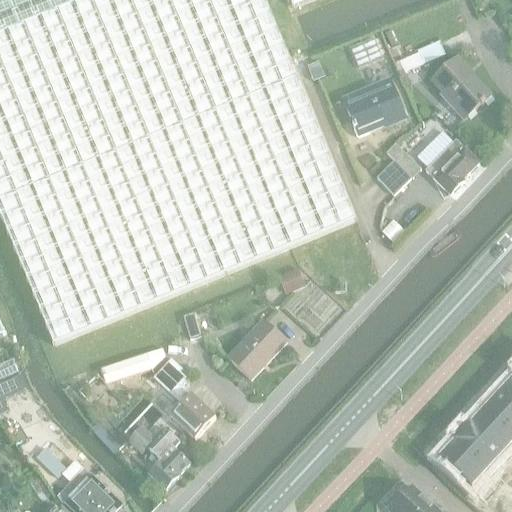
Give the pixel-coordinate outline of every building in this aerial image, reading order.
[(280,44),(261,0),(0,0),(0,218),(53,348),(354,223),(280,44)] [(290,0),(294,9),(316,0),(290,0)] [(393,32),(386,36),(391,49),(399,45),(393,32)] [(374,39),(350,50),(359,69),(382,58),(374,39)] [(396,49),(388,52),(401,81),(406,78),(405,75),(400,63),(402,62),(396,49)] [(402,62),(400,63),(405,75),(423,66),(418,55),(402,62)] [(467,119),(479,108),(482,105),(484,107),(494,98),(485,89),(483,91),(456,61),(433,82),(467,119)] [(319,64),(308,68),(314,83),(325,79),(319,64)] [(405,118),(392,89),(348,109),(355,127),(354,127),(359,139),(370,135),(369,133),(405,118)] [(442,134),(417,159),(428,171),(426,173),(451,197),(464,183),(463,181),(479,165),(456,142),(453,145),(442,134)] [(387,155),(395,163),(412,181),(413,180),(413,181),(422,172),(396,146),(387,155)] [(412,181),(395,163),(377,181),(394,198),(412,181)] [(393,246),(405,234),(393,222),(381,234),(393,246)] [(297,270),(277,279),(285,297),(305,289),(297,270)] [(0,338),(9,334),(0,315),(0,338)] [(198,340),(201,339),(194,315),(183,318),(189,342),(192,342),(196,342),(198,340)] [(287,345),(264,323),(229,361),(251,382),(287,345)] [(148,356),(153,372),(166,359),(163,352),(148,356)] [(146,356),(101,371),(106,387),(151,372),(153,372),(148,356),(146,356)] [(196,442),(216,420),(191,398),(185,393),(190,389),(184,383),(187,381),(181,375),(183,372),(172,361),(153,381),(182,408),(171,420),(196,442)] [(0,381),(19,374),(13,362),(0,367),(0,381)] [(0,385),(0,416),(8,413),(3,402),(27,392),(20,377),(0,385)] [(511,382),(509,385),(500,395),(511,406),(511,382)] [(491,404),(485,411),(511,435),(511,406),(500,395),(491,404)] [(471,426),(471,427),(503,457),(511,446),(511,435),(485,411),(471,426)] [(471,426),(455,443),(455,444),(456,443),(488,473),(489,472),(503,457),(471,427),(471,426)] [(144,430),(130,445),(142,456),(147,451),(156,441),(155,441),(144,430)] [(156,441),(147,451),(161,464),(149,477),(166,493),(179,480),(178,479),(190,466),(174,451),(180,445),(165,430),(155,441),(156,441)] [(455,444),(440,461),(476,493),(492,475),(489,472),(488,473),(456,443),(455,444)] [(46,450),(36,460),(53,476),(62,466),(46,450)] [(71,485),(57,499),(62,506),(66,506),(71,511),(118,511),(122,508),(92,479),(75,463),(62,477),(71,485)] [(390,511),(408,491),(399,482),(381,502),(390,511)] [(437,511),(412,489),(391,511),(437,511)]
